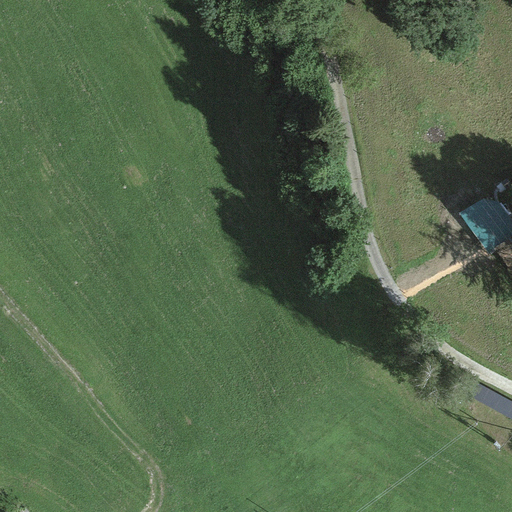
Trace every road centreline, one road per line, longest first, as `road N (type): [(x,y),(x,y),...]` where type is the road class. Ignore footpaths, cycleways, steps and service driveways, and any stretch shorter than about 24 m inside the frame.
road 1 (track): [(511,387),(441,346),(378,266),(334,67),(291,0)]
road 2 (track): [(0,288),(147,462),(158,489),(148,511)]
